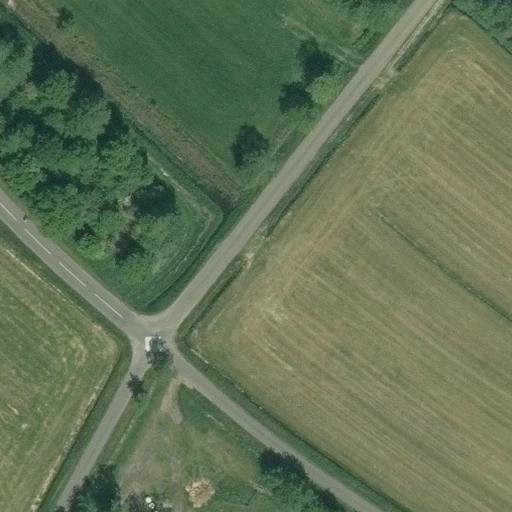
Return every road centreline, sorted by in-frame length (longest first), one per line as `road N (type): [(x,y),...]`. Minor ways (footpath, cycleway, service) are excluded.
road 1 (unclassified): [(151,343),(432,0)]
road 2 (unclassified): [(368,511),(151,343)]
road 3 (unclassified): [(151,343),(0,202)]
road 4 (unclassified): [(61,511),(151,343)]
